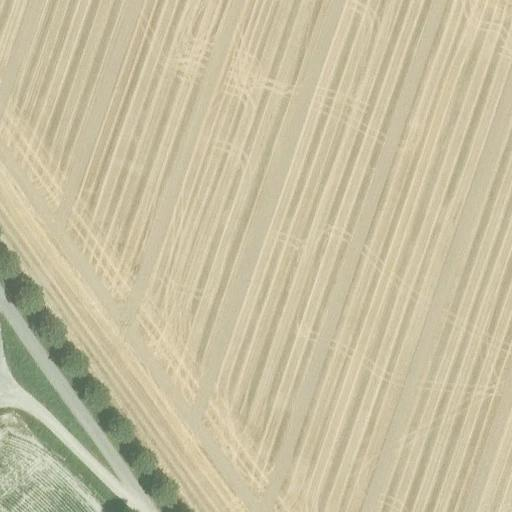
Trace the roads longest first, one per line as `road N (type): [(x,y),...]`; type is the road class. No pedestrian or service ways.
road 1 (unclassified): [(131,489),(0,306)]
road 2 (unclassified): [(0,396),(29,406),(116,487),(131,489)]
